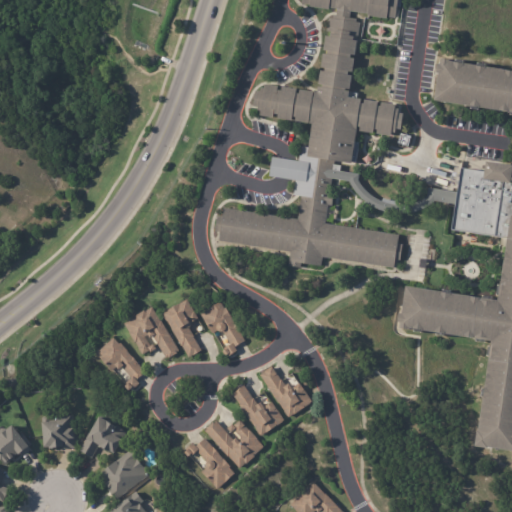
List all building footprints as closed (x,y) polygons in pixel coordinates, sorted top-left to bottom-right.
[(391,0),(390,13),(366,10),(355,91),(402,98),(396,141),(360,136),(354,177),(333,174),(327,220),(401,231),(396,268),(222,243),(227,207),(293,216),(300,172),(282,170),(276,169),(279,148),(284,149),(302,151),(305,130),(258,123),(263,87),(316,94),(328,8),(307,5),(307,0),(391,0)] [(511,65),(435,55),(429,96),(511,107),(511,176),(464,170),(455,227),(496,233),(489,285),(405,273),(398,319),(474,330),(458,443),(511,451),(511,65)] [(430,263),(430,269),(422,269),(423,261),(431,262),(430,263)] [(199,320),(200,320),(193,324),(194,325),(190,327),(195,338),(202,351),(200,352),(201,353),(189,358),(183,347),(182,348),(165,315),(170,312),(182,306),(181,305),(189,301),(199,320)] [(244,342),(235,348),(237,352),(230,357),(229,356),(226,358),(224,353),(228,350),(227,349),(230,347),(223,334),(221,333),(220,331),(214,334),(209,325),(208,325),(202,314),(222,303),(226,309),(227,308),(232,318),(231,318),(244,342)] [(180,351),(178,352),(179,354),(171,359),(170,357),(167,359),(155,339),(153,340),(151,336),(148,338),(153,347),(157,345),(159,350),(153,353),(152,351),(145,356),(144,353),(143,354),(140,348),(138,344),(137,344),(127,325),(139,318),(138,317),(155,308),(163,322),(164,322),(180,351)] [(147,372),(144,375),(145,375),(139,381),(142,384),(132,392),(128,387),(133,383),(131,381),(133,379),(125,369),(123,371),(120,367),(114,371),(103,358),(103,359),(99,354),(118,339),(123,345),(124,343),(131,351),(130,352),(147,372)] [(275,368),(280,375),(279,376),(283,381),(288,388),(292,385),(295,390),(302,384),(315,403),(296,415),(290,419),(285,412),(285,411),(280,403),(279,404),(268,387),(269,387),(262,376),(274,367),(275,368)] [(247,385),(255,398),(256,398),(261,405),(264,403),(268,409),(271,407),(270,406),(275,402),(287,420),(285,421),(285,422),(268,433),(267,432),(262,436),(257,429),(258,429),(253,421),(252,421),(241,405),(242,405),(235,394),(243,389),(243,388),(246,385),(247,385)] [(75,448),(63,448),(62,446),(58,446),(58,447),(51,447),(51,446),(47,446),(46,421),(63,420),(63,415),(75,415),(75,427),(77,427),(77,437),(75,437),(76,441),(77,441),(77,444),(76,444),(76,448),(75,448)] [(101,446),(94,457),(83,450),(90,437),(92,438),(105,415),(122,425),(121,427),(128,431),(124,437),(127,439),(119,452),(115,450),(115,451),(102,444),(101,446)] [(206,431),(217,420),(236,440),(238,438),(240,440),(242,437),(236,431),(233,433),(230,429),(235,424),(236,426),(242,420),(248,426),(247,426),(251,430),(259,439),(258,439),(265,446),(256,455),(257,456),(248,464),(246,463),(240,468),(206,431)] [(30,448),(21,455),(20,453),(15,456),(16,458),(13,460),(12,459),(10,460),(11,461),(5,466),(0,459),(0,435),(1,437),(10,430),(9,430),(15,425),(32,447),(30,448)] [(203,470),(208,466),(209,463),(198,452),(197,453),(196,452),(191,457),(187,453),(191,450),(189,448),(195,443),(197,446),(206,438),(231,467),(230,467),(235,473),(217,489),(202,472),(203,470)] [(142,459),(153,474),(120,500),(112,489),(113,489),(102,474),(134,449),(142,459)] [(0,466),(4,468),(5,468),(0,484),(0,486),(9,489),(5,502),(0,500),(0,466)] [(320,511),(318,510),(316,511),(298,511),(292,505),(301,496),(301,495),(309,487),(310,488),(315,482),(345,511),(320,511)] [(112,511),(138,491),(146,501),(142,503),(147,510),(148,511),(112,511)]
